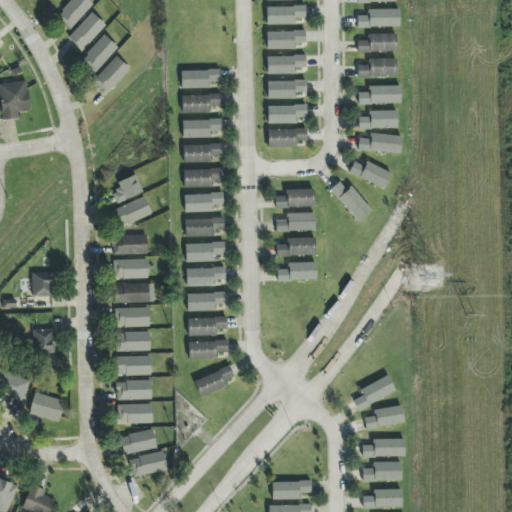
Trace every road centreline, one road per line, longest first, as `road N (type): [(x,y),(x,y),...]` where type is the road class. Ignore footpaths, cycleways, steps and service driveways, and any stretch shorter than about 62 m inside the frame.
road 1 (residential): [(243,0),(253,345),(261,364),(334,435),(335,511)]
road 2 (residential): [(73,140),(82,186),(89,453),(123,511)]
road 3 (residential): [(326,0),(330,136),(321,161),(305,170),(249,172)]
road 4 (residential): [(402,205),(280,384)]
road 5 (tertiary): [(280,384),(158,511)]
road 6 (residential): [(300,403),(405,266)]
road 7 (residential): [(73,140),(52,74),(3,0)]
road 8 (tertiary): [(201,511),(300,403)]
